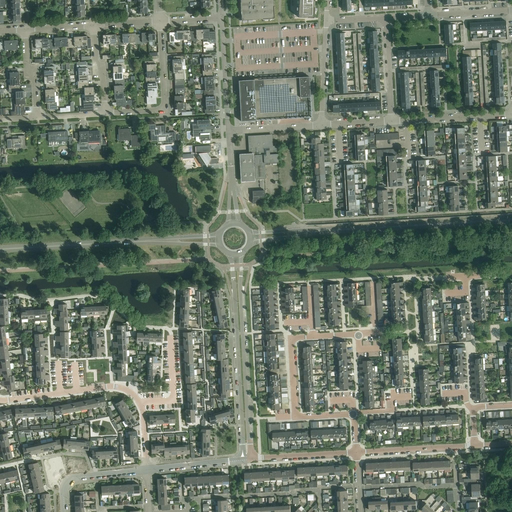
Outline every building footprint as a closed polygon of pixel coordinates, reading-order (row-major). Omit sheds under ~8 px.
[(241,14),(241,20),(263,19),(274,18),(273,6),(272,0),(239,0),(240,2),(240,8),(240,9),(240,11),(240,14),(241,14)] [(298,0),(298,17),(314,18),(314,8),(314,0),(298,0)] [(209,29),(202,30),(203,39),(203,42),(209,42),(209,40),(215,40),(215,31),(209,32),(209,29)] [(189,30),(183,31),(183,40),(190,40),(190,41),(193,41),(193,33),(190,33),(189,30)] [(196,33),(193,33),(193,41),(196,41),(196,39),(203,39),(202,30),(196,30),(196,33)] [(183,40),(183,31),(176,31),(176,34),(169,34),(170,42),(171,42),(174,42),(177,42),(177,40),(183,40)] [(135,33),(129,34),(129,43),(135,43),(135,44),(139,44),(138,36),(135,36),(135,33)] [(141,36),(138,36),(139,44),(142,44),(142,42),(148,42),(148,33),(141,33),(141,36)] [(122,37),(119,37),(119,45),(123,45),(123,43),(129,43),(129,34),(122,34),(122,37)] [(116,35),(109,35),(110,44),(116,44),(116,45),(119,45),(119,37),(116,37),(116,35)] [(87,36),(80,37),(81,46),(87,45),(87,50),(91,49),(90,39),(87,40),(87,36)] [(67,37),(61,38),(61,47),(68,47),(68,48),(71,48),(70,40),(67,40),(67,37)] [(74,40),(70,40),(71,48),(74,48),(74,46),(76,46),(76,48),(77,49),(81,48),(81,46),(80,37),(73,37),(74,40)] [(48,38),(41,39),(42,48),(48,48),(48,49),(52,49),(51,41),(48,41),(48,38)] [(54,41),(51,41),(52,49),(55,49),(55,47),(61,47),(61,38),(54,38),(54,41)] [(4,44),(1,44),(2,52),(5,52),(5,50),(11,50),(11,41),(4,41),(4,44)] [(203,58),(204,65),(213,64),(212,57),(210,58),(210,54),(201,55),(202,58),(203,58)] [(172,60),(172,66),(182,66),(181,59),(183,59),(183,56),(175,56),(175,60),(172,60)] [(146,65),(146,71),(156,71),(155,64),(153,64),(152,61),(144,61),(145,65),(146,65)] [(78,69),(79,75),(88,75),(87,68),(85,68),(85,65),(84,62),(76,63),(76,65),(77,69),(78,69)] [(113,67),(113,73),(122,73),(122,66),(123,66),(123,63),(115,63),(115,66),(113,67)] [(202,71),(203,74),(211,74),(210,71),(213,71),(213,64),(204,65),(204,71),(202,71)] [(182,66),(172,66),(173,73),(176,73),(176,80),(184,79),(184,72),(182,72),(182,66)] [(44,71),(44,77),(53,77),(53,70),(54,70),(54,67),(46,67),(46,70),(44,71)] [(9,73),(10,79),(19,79),(19,72),(16,72),(16,69),(8,69),(8,73),(9,73)] [(145,78),(146,81),(154,81),(153,78),(156,77),(156,71),(146,71),(147,78),(145,78)] [(122,73),(113,73),(113,80),(116,80),(116,83),(124,82),(124,79),(123,79),(122,73)] [(211,74),(203,74),(203,78),(204,78),(205,84),(214,83),(213,77),(211,77),(211,74)] [(77,82),(78,85),(86,84),(86,81),(88,81),(88,75),(79,75),(79,82),(77,82)] [(53,77),(44,77),(44,84),(47,84),(47,87),(55,86),(55,83),(54,83),(53,77)] [(254,80),(256,121),(304,118),(304,117),(303,112),(310,112),(311,112),(309,82),(309,77),(308,77),(304,77),(303,77),(301,77),(299,77),(298,77),(294,78),(293,78),(289,78),(288,78),(284,78),(283,78),(279,78),(278,78),(274,79),(273,79),(269,79),(268,79),(264,79),(263,79),(259,80),(258,80),(254,80)] [(9,86),(9,89),(17,88),(17,85),(19,85),(19,79),(10,79),(10,85),(9,86)] [(254,80),(239,81),(238,81),(241,121),(256,121),(254,80)] [(154,81),(146,81),(146,84),(147,84),(148,91),(157,90),(156,83),(154,84),(154,81)] [(114,86),(114,93),(123,92),(123,86),(124,86),(124,82),(116,83),(116,86),(114,86)] [(203,91),(204,94),(212,93),(212,90),(214,90),(214,83),(205,84),(205,90),(203,91)] [(86,84),(78,85),(78,88),(84,88),(84,94),(94,94),(93,87),(86,87),(86,84)] [(45,90),(45,97),(54,96),(54,90),(56,89),(55,86),(47,87),(47,90),(45,90)] [(17,88),(9,89),(9,92),(15,92),(15,98),(25,98),(24,91),(17,91),(17,88)] [(174,96),(175,103),(184,102),(183,96),(185,96),(185,89),(176,89),(177,96),(174,96)] [(157,90),(148,91),(148,97),(146,97),(147,104),(155,104),(155,97),(157,97),(157,90)] [(123,92),(114,93),(114,99),(117,99),(117,106),(123,106),(126,106),(125,101),(125,93),(123,93),(123,92)] [(212,93),(204,94),(204,97),(205,97),(206,104),(215,103),(215,96),(212,96),(212,93)] [(84,108),(80,108),(80,112),(92,111),(91,101),(93,100),(94,100),(94,94),(84,94),(85,98),(85,101),(83,101),(84,108)] [(58,96),(54,96),(45,97),(46,103),(48,103),(49,110),(57,109),(57,106),(59,106),(58,96)] [(25,98),(15,98),(16,105),(14,105),(15,112),(11,112),(11,116),(23,115),(22,104),(25,104),(25,98)] [(184,102),(175,103),(175,109),(178,109),(178,113),(186,112),(186,109),(184,109),(184,102)] [(215,103),(206,104),(206,110),(205,110),(205,113),(213,113),(213,110),(215,110),(215,103)] [(192,124),(192,131),(214,129),(214,126),(210,126),(209,120),(197,120),(197,124),(192,124)] [(156,124),(148,125),(149,131),(150,131),(151,141),(167,140),(167,143),(176,142),(175,133),(165,133),(165,126),(157,126),(157,127),(156,127),(156,124)] [(130,129),(118,129),(119,140),(131,140),(132,140),(132,142),(133,142),(133,147),(139,146),(139,136),(131,136),(130,129)] [(214,129),(192,131),(193,137),(197,137),(198,140),(210,140),(210,133),(214,133),(214,129)] [(67,131),(48,132),(48,142),(68,141),(67,131)] [(87,131),(79,132),(79,143),(88,142),(99,141),(99,131),(87,132),(87,131)] [(12,139),(7,140),(7,149),(13,149),(12,148),(20,147),(20,149),(25,149),(24,136),(12,136),(12,139)] [(249,137),(250,153),(250,156),(254,155),(255,179),(265,179),(265,165),(270,165),(270,163),(278,162),(277,147),(271,147),(271,136),(249,137)] [(211,146),(195,147),(195,154),(199,154),(200,155),(196,157),(202,165),(205,163),(208,165),(207,166),(207,167),(209,163),(210,163),(211,163),(218,163),(218,164),(219,164),(218,161),(217,161),(217,158),(211,158),(208,157),(209,156),(207,153),(210,151),(211,151),(211,146)] [(252,155),(238,156),(240,183),(254,183),(252,155)] [(212,291),(213,297),(221,296),(220,289),(212,291)] [(46,309),(40,310),(40,321),(48,320),(48,317),(46,317),(46,309)] [(1,381),(2,384),(14,382),(13,375),(11,376),(5,377),(6,380),(1,381)] [(395,380),(392,380),(393,380),(393,385),(395,385),(395,386),(396,386),(396,388),(401,387),(401,385),(404,385),(404,379),(395,380)] [(115,404),(118,409),(126,405),(122,400),(115,404)] [(126,405),(118,409),(121,415),(129,411),(126,405)] [(10,409),(4,411),(6,419),(12,418),(10,409)] [(232,409),(226,410),(228,419),(235,417),(232,409)] [(226,410),(220,412),(222,420),(228,419),(226,410)] [(129,411),(121,415),(124,420),(132,416),(129,411)] [(220,412),(214,414),(216,422),(222,420),(220,412)] [(216,422),(214,414),(208,416),(210,424),(216,422)] [(132,416),(124,420),(128,426),(135,421),(132,416)] [(376,421),(374,421),(373,416),(370,416),(370,418),(370,421),(365,422),(366,431),(366,432),(367,433),(369,433),(370,432),(370,431),(370,430),(376,430),(376,421)] [(59,439),(53,441),(55,449),(61,448),(59,439)] [(30,455),(29,446),(22,448),(24,456),(30,455)] [(11,452),(2,453),(4,460),(12,458),(11,452)] [(479,472),(479,466),(475,466),(475,463),(468,464),(468,462),(463,462),(464,464),(463,464),(463,467),(470,467),(471,473),(479,472)] [(464,479),(464,482),(476,481),(476,479),(480,479),(479,472),(471,473),(471,479),(464,479)] [(476,481),(464,482),(464,485),(471,485),(472,491),(480,490),(480,484),(476,484),(476,481)] [(462,500),(474,500),(477,499),(477,497),(481,497),(480,490),(472,491),(472,497),(462,497),(462,500)] [(474,500),(462,500),(462,503),(469,503),(470,509),(478,508),(478,502),(475,502),(474,500)] [(420,510),(422,511),(426,511),(431,508),(426,503),(420,510)]
